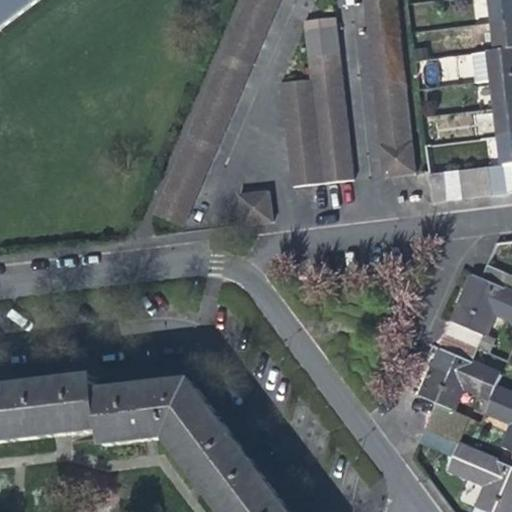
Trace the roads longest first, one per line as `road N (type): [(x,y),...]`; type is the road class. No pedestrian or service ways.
road 1 (residential): [(220,247),(412,511)]
road 2 (residential): [(220,247),(460,220)]
road 3 (residential): [(0,277),(220,247)]
road 4 (residential): [(412,333),(460,220)]
